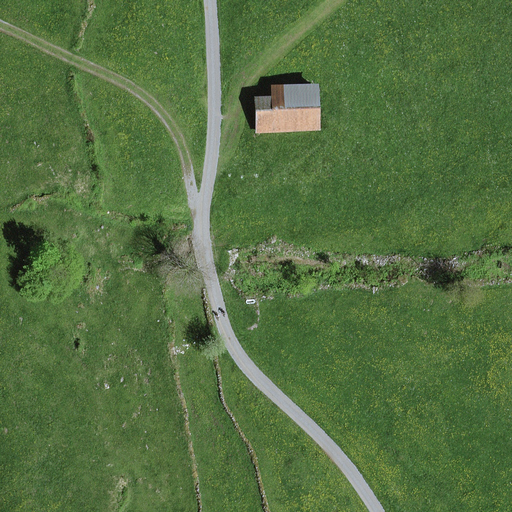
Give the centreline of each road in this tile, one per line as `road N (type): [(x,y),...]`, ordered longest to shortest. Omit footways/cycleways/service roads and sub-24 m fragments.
road 1 (track): [(378,511),(349,467),(255,374),(222,327),(201,224),(214,125),(211,0)]
road 2 (track): [(201,224),(179,141),(160,112),(122,81),(0,24)]
